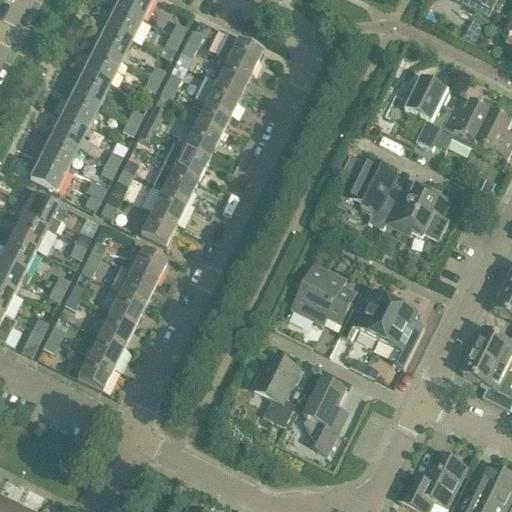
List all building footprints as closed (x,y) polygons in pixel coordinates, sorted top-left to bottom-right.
[(142,24),(153,2),(149,0),(121,0),(116,11),(142,24)] [(489,21),(499,0),(465,0),(462,7),(489,21)] [(131,45),(142,24),(116,11),(105,33),(131,45)] [(180,43),(186,32),(176,27),(170,38),(180,43)] [(120,67),(120,66),(131,45),(105,33),(95,54),(120,67)] [(196,51),(202,40),(192,35),(186,46),(196,51)] [(175,54),(180,43),(170,38),(165,49),(175,54)] [(251,78),(262,56),(226,39),(215,61),(225,66),(251,78)] [(186,72),(191,62),(196,51),(186,46),(176,67),(186,72)] [(109,88),(120,67),(95,54),(84,76),(109,88)] [(240,99),(251,78),(225,66),(215,87),(240,99)] [(175,93),(179,87),(186,72),(176,67),(165,88),(175,93)] [(159,86),(164,76),(154,71),(149,81),(159,86)] [(99,110),(109,89),(109,88),(84,76),(73,97),(99,110)] [(153,96),(159,86),(149,81),(144,91),(153,96)] [(448,96),(421,82),(420,85),(417,84),(412,95),(409,94),(404,105),(409,107),(405,115),(426,125),(416,147),(432,155),(434,152),(452,115),(444,111),(450,99),(447,98),(448,96)] [(214,88),(204,83),(193,104),(204,109),(204,108),(230,121),(240,99),(215,87),(214,88)] [(170,105),(175,93),(165,88),(160,100),(170,105)] [(88,132),(98,111),(99,110),(73,97),(62,119),(88,132)] [(476,149),(491,117),(470,106),(464,117),(454,112),(452,115),(434,152),(445,157),(451,144),(473,155),(476,149)] [(219,143),(230,121),(204,108),(204,109),(193,130),(219,143)] [(137,129),(142,119),(132,114),(127,124),(137,129)] [(508,165),(511,156),(511,140),(508,138),(511,129),(511,127),(491,117),(476,149),(508,165)] [(77,153),(88,132),(62,119),(52,140),(77,153)] [(153,138),(157,131),(159,127),(149,122),(143,133),(153,138)] [(131,140),(137,129),(127,124),(121,135),(131,140)] [(208,165),(219,143),(193,130),(182,152),(208,165)] [(143,158),(153,138),(143,133),(133,153),(143,158)] [(66,175),(77,153),(52,140),(41,162),(66,175)] [(197,187),(208,165),(182,152),(172,174),(197,187)] [(115,172),(121,161),(111,156),(105,167),(115,172)] [(55,197),(66,175),(41,162),(30,184),(55,197)] [(132,181),(138,171),(127,165),(122,175),(132,181)] [(383,235),(386,229),(399,203),(390,199),(389,196),(396,180),(367,166),(349,202),(362,208),(360,211),(361,215),(372,220),(368,227),(383,235)] [(110,183),(115,172),(105,167),(100,178),(110,183)] [(171,175),(162,171),(151,192),(160,197),(161,195),(186,208),(197,187),(172,174),(171,175)] [(110,224),(116,212),(127,191),(132,181),(122,175),(100,219),(110,224)] [(450,207),(419,191),(412,206),(401,200),(399,203),(386,229),(410,241),(414,234),(439,246),(449,225),(442,222),(450,207)] [(176,230),(176,229),(186,208),(161,195),(160,197),(150,217),(176,230)] [(55,239),(66,217),(31,199),(20,221),(46,234),(55,239)] [(93,216),(99,205),(89,200),(83,211),(93,216)] [(165,251),(176,230),(150,217),(139,239),(165,251)] [(35,255),(46,234),(20,221),(10,243),(35,255)] [(85,253),(90,242),(79,236),(74,248),(85,253)] [(0,264),(24,277),(35,255),(10,243),(0,261),(0,264)] [(101,262),(106,250),(96,245),(90,256),(101,262)] [(79,264),(85,253),(74,248),(69,259),(79,264)] [(155,289),(166,267),(141,254),(130,276),(155,289)] [(89,283),(96,272),(101,262),(90,256),(79,278),(89,283)] [(25,290),(29,282),(23,279),(24,277),(0,264),(0,291),(14,298),(19,287),(25,290)] [(328,276),(315,270),(289,323),(290,324),(294,314),(324,328),(327,322),(339,329),(336,336),(336,337),(355,299),(342,292),(345,285),(337,281),(338,278),(337,278),(336,280),(329,277),(330,274),(329,274),(328,276)] [(129,277),(120,272),(109,294),(119,298),(119,297),(145,310),(155,289),(130,276),(129,277)] [(63,296),(69,285),(58,280),(53,291),(63,296)] [(79,305),(85,293),(75,288),(69,300),(79,305)] [(0,318),(3,320),(14,298),(0,291),(0,318)] [(58,307),(63,296),(53,291),(48,301),(58,307)] [(511,296),(504,293),(494,315),(511,323),(511,296)] [(134,332),(135,330),(145,310),(119,297),(119,298),(108,319),(134,332)] [(396,309),(375,299),(371,306),(360,301),(339,342),(351,348),(358,335),(378,345),(396,309)] [(74,315),(79,305),(69,300),(64,309),(74,315)] [(404,374),(424,333),(414,328),(417,320),(396,309),(378,345),(399,355),(392,368),(404,374)] [(0,345),(5,348),(14,327),(2,321),(3,320),(0,318),(0,345)] [(123,353),(124,352),(134,332),(108,319),(98,341),(123,353)] [(58,348),(69,327),(60,322),(54,333),(53,332),(48,342),(58,348)] [(43,339),(48,328),(37,323),(32,334),(43,339)] [(31,361),(43,339),(32,334),(21,356),(31,361)] [(511,342),(509,348),(483,335),(473,357),(509,375),(511,369),(511,342)] [(112,375),(113,373),(123,353),(98,341),(87,362),(112,375)] [(52,359),(58,348),(48,342),(42,354),(52,359)] [(511,376),(509,375),(473,357),(462,379),(488,392),(482,402),(510,416),(511,410),(511,400),(511,392),(511,388),(511,376)] [(102,396),(112,375),(87,362),(76,384),(102,396)] [(273,364),(269,362),(253,395),(268,402),(270,408),(263,421),(285,432),(296,410),(284,404),(299,373),(278,363),(273,364)] [(362,377),(366,369),(353,362),(349,371),(362,377)] [(366,369),(362,377),(375,384),(380,375),(366,369)] [(328,460),(348,419),(337,414),(346,396),(322,384),(304,421),(308,423),(304,430),(318,450),(316,454),(328,460)] [(443,511),(445,511),(466,472),(438,458),(424,487),(412,481),(399,507),(409,511),(428,511),(432,506),(443,511)] [(467,487),(454,511),(505,511),(511,499),(511,485),(489,474),(479,493),(467,487)] [(16,511),(17,511),(0,502),(0,511),(16,511)]
